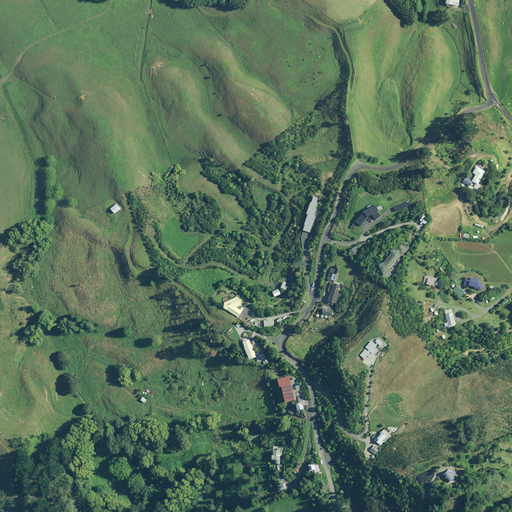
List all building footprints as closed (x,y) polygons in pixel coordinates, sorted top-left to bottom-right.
[(486,171),(478,166),(474,173),(477,174),(473,181),(478,184),(486,171)] [(473,182),(467,177),(464,182),(470,186),(473,182)] [(318,197),(314,196),(307,214),(308,214),(303,230),(310,232),(315,216),(313,215),(317,203),(316,202),(318,197)] [(411,205),(409,201),(394,208),(395,211),(411,205)] [(121,208),(117,204),(111,208),(115,213),(121,208)] [(364,212),(356,222),(361,226),(368,217),(379,210),(376,205),(364,212)] [(375,220),(381,216),(378,212),(372,216),(375,220)] [(359,256),(355,247),(350,250),(354,259),(359,256)] [(379,264),(385,278),(392,275),(391,272),(389,267),(392,266),(399,257),(401,257),(400,249),(391,250),(391,253),(384,262),(379,264)] [(437,278),(425,275),(423,283),(436,286),(437,278)] [(466,279),(465,286),(482,290),(484,284),(479,282),(480,280),(471,277),(470,280),(466,279)] [(287,287),(286,287),(289,281),(287,280),(286,282),(284,281),(281,287),(285,289),(285,290),(287,287)] [(465,292),(457,285),(453,291),(461,297),(465,292)] [(337,288),(335,288),(333,287),(328,301),(336,303),(339,294),(338,293),(339,289),(337,289),(337,288)] [(237,307),(241,305),(242,299),(238,297),(225,302),(225,308),(238,317),(243,311),(237,307)] [(456,324),(452,308),(444,310),(448,322),(444,323),(445,327),(456,324)] [(257,356),(256,353),(249,339),(243,342),(250,359),(257,356)] [(378,345),(373,340),(367,347),(374,353),(377,350),(375,348),(378,345)] [(372,355),(366,349),(361,355),(365,359),(368,356),(370,357),(372,355)] [(259,355),(262,360),(264,359),(266,361),(268,360),(264,353),(259,355)] [(295,400),(289,376),(278,379),(280,387),(282,386),(286,402),(295,400)] [(386,433),(383,431),(375,440),(381,445),(384,442),(383,442),(388,436),(385,434),(386,433)] [(380,449),(375,445),(371,451),(375,454),(380,449)] [(280,464),(281,450),(274,450),(273,460),(274,460),(274,463),(280,464)] [(452,473),(450,470),(443,475),(445,479),(447,478),(449,482),(455,478),(454,476),(456,475),(454,471),(452,473)]
